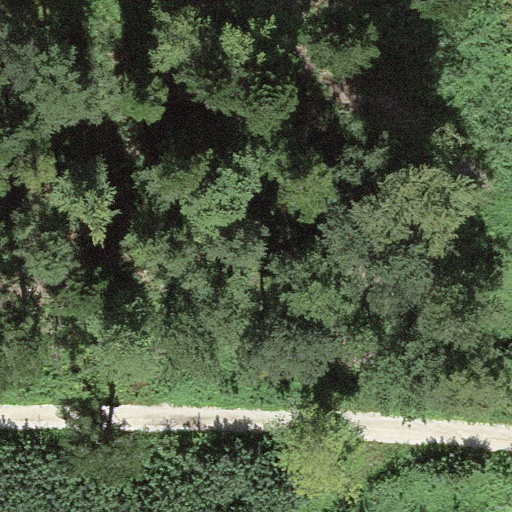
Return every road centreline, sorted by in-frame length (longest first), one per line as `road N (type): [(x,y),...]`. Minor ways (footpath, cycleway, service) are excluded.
road 1 (track): [(0,411),(413,425),(511,441)]
road 2 (track): [(298,511),(413,425)]
